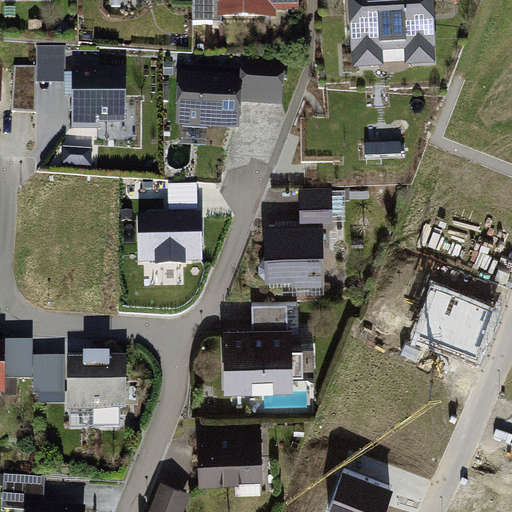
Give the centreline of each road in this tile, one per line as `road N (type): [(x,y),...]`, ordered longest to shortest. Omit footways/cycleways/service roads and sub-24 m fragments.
road 1 (residential): [(131,511),(175,403),(182,339),(24,323),(0,303)]
road 2 (residential): [(511,330),(434,511)]
